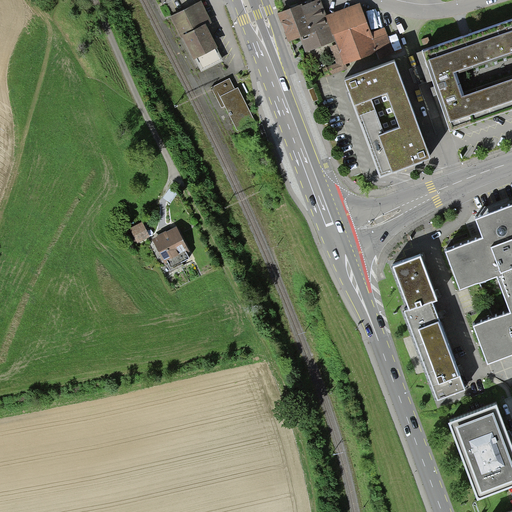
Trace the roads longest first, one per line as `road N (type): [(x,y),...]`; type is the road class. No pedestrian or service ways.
road 1 (secondary): [(440,511),(335,235)]
road 2 (secondary): [(335,235),(247,0)]
road 3 (residential): [(335,235),(511,164)]
road 4 (residential): [(98,0),(176,164)]
